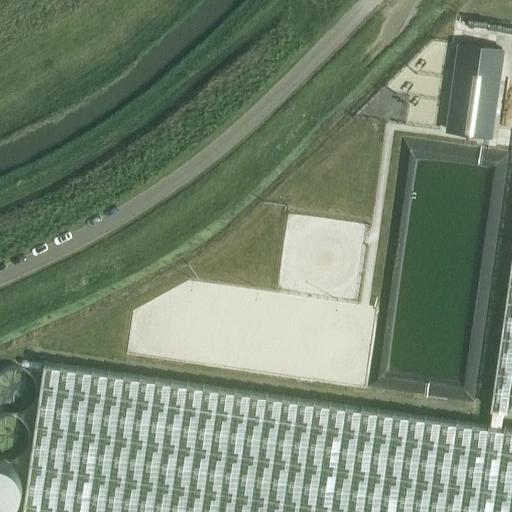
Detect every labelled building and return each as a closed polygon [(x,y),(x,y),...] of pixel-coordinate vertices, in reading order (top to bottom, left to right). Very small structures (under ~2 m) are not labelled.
[(461,44),(450,128),(491,133),(502,49),(461,44)] [(511,264),(492,407),(493,407),(503,409),(511,409),(511,264)] [(511,511),(511,428),(501,427),(503,409),(493,407),(490,426),(45,362),(23,511),(511,511)] [(0,404),(1,405),(4,407),(7,409),(11,410),(15,410),(19,410),(22,409),(26,407),(29,405),(31,402),(34,399),(35,396),(36,392),(36,388),(36,384),(35,381),(34,377),(31,374),(29,372),(26,369),(22,368),(18,367),(15,366),(11,367),(7,368),(4,369),(1,372),(0,372),(0,404)] [(0,455),(4,456),(8,457),(12,456),(15,455),(19,454),(22,451),(25,449),(27,446),(29,442),(30,438),(30,435),(30,431),(29,428),(29,427),(27,424),(25,420),(22,418),(19,416),(16,414),(12,413),(8,413),(4,413),(0,414),(0,455)] [(0,511),(2,511),(6,511),(10,509),(14,506),(17,503),(20,499),(21,495),(23,491),(23,486),(23,484),(23,482),(21,478),(20,474),(17,470),(14,467),(10,464),(6,462),(2,461),(0,460),(0,511)]
